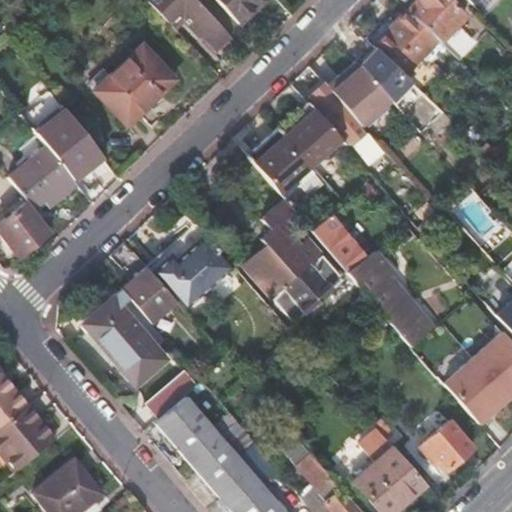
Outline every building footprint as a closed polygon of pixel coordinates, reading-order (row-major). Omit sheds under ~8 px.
[(158,0),(153,5),(181,34),(190,25),(203,38),(206,34),(224,52),(236,41),(196,0),(158,0)] [(216,0),(244,30),(275,0),(216,0)] [(437,38),(440,41),(465,14),(449,0),(415,0),(407,9),(437,38)] [(389,60),(405,74),(437,38),(407,9),(374,45),(389,60)] [(378,72),(389,60),(374,45),(367,39),(355,52),(378,72)] [(117,67),(149,103),(175,79),(142,44),(117,67)] [(360,66),(356,61),(341,75),(345,80),(360,66)] [(328,86),(363,126),(392,101),(360,66),(345,80),(341,75),(328,86)] [(126,124),(149,103),(117,67),(94,89),(126,124)] [(320,93),(313,99),(326,114),(327,114),(353,143),(364,133),(338,103),(333,107),(320,93)] [(286,138),(311,165),(321,156),(330,156),(344,143),(315,111),(311,106),(282,133),(286,138)] [(101,156),(63,109),(33,133),(45,147),(71,179),(101,156)] [(259,169),(283,198),(300,183),(301,174),(311,165),(286,138),(282,133),(251,161),(259,169)] [(251,161),(238,146),(224,157),(245,181),(259,169),(251,161)] [(75,184),(71,179),(45,147),(5,178),(24,201),(31,209),(56,188),(61,195),(75,184)] [(48,230),(31,209),(24,201),(0,220),(0,237),(16,256),(48,230)] [(299,217),(289,205),(266,225),(275,235),(264,245),(270,251),(247,271),(292,323),(343,279),(322,254),(308,238),(300,245),(286,228),(299,217)] [(440,219),(434,212),(418,227),(424,234),(440,219)] [(329,214),(311,230),(347,272),(366,258),(329,214)] [(176,303),(182,310),(184,308),(185,309),(226,272),(198,241),(204,235),(205,237),(207,235),(196,222),(145,267),(176,303)] [(233,264),(207,235),(205,237),(204,235),(198,241),(226,272),(232,267),(231,266),(233,264)] [(144,266),(125,244),(113,257),(129,275),(144,266)] [(366,258),(347,272),(382,313),(401,336),(405,340),(409,345),(411,347),(412,346),(428,333),(434,328),(413,304),(405,296),(389,277),(393,273),(382,259),(375,251),(366,258)] [(511,261),(499,273),(511,286),(511,261)] [(151,324),(176,303),(145,267),(122,291),(151,324)] [(111,298),(80,324),(134,387),(164,361),(111,298)] [(428,333),(412,346),(417,352),(433,339),(428,333)] [(13,384),(3,372),(0,374),(0,430),(31,405),(13,384)] [(455,398),(489,439),(501,428),(504,431),(511,424),(511,411),(493,390),(477,403),(465,389),(455,398)] [(283,511),(184,397),(153,424),(230,511),(283,511)] [(21,469),(22,470),(58,438),(47,425),(31,405),(0,430),(0,452),(5,458),(9,455),(21,469)] [(421,441),(417,445),(430,459),(434,456),(446,470),(473,447),(450,420),(423,443),(421,441)] [(378,430),(388,441),(395,435),(386,424),(378,430)] [(379,511),(392,511),(425,483),(393,447),(353,482),(379,511)] [(5,458),(17,472),(21,469),(9,455),(5,458)] [(72,462),(31,496),(44,511),(81,511),(101,497),(72,462)] [(331,479),(318,465),(304,478),(316,491),(331,479)] [(328,511),(359,511),(340,489),(322,505),(328,511)]
